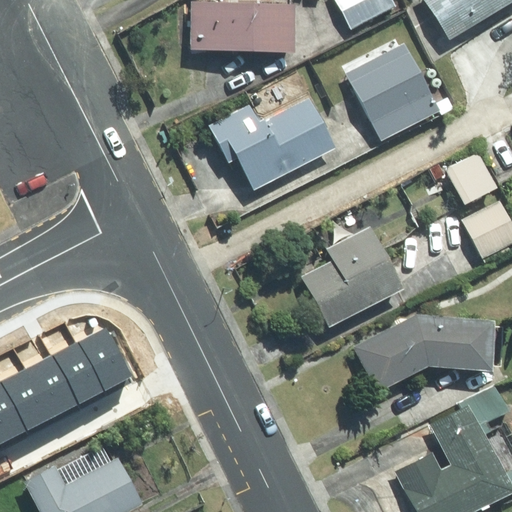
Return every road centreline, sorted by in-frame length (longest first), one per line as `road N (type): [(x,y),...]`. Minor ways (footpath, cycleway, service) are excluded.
road 1 (residential): [(135,215),(282,511)]
road 2 (residential): [(24,0),(135,215)]
road 3 (residential): [(135,215),(0,287)]
